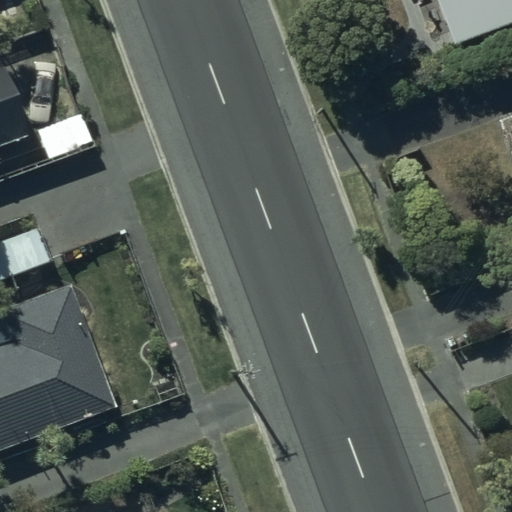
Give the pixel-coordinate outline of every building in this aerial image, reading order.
[(511,0),(437,0),(454,42),(511,20),(511,0)] [(0,142),(21,135),(0,80),(0,142)] [(38,130),(49,160),(91,145),(79,114),(38,130)] [(0,237),(0,275),(47,259),(36,225),(0,237)] [(0,338),(0,447),(110,405),(63,281),(0,305),(0,337),(0,338)]
